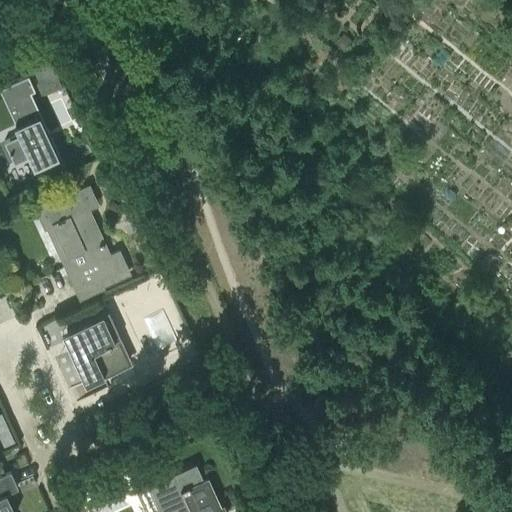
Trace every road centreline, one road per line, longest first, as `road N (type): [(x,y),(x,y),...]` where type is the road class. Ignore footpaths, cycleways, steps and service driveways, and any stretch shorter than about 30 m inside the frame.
road 1 (residential): [(0,341),(22,331),(76,446)]
road 2 (residential): [(76,446),(40,462),(0,374)]
